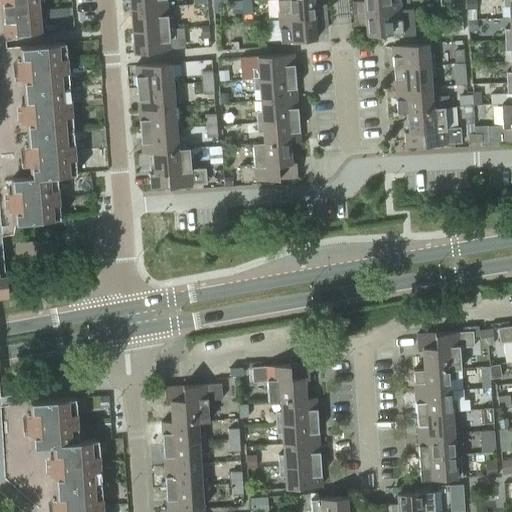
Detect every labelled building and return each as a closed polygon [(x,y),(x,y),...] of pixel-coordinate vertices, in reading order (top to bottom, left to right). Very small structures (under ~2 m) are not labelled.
[(2,0),(3,11),(39,8),(38,0),(2,0)] [(251,10),(249,0),(241,0),(243,11),(251,10)] [(314,3),(313,0),(276,0),(277,16),(271,17),(271,19),(326,14),(325,2),(314,3)] [(400,6),(399,0),(355,0),(351,0),(352,12),(407,8),(407,6),(400,6)] [(511,15),(511,0),(502,0),(503,5),(509,5),(509,16),(511,15)] [(167,16),(166,5),(131,8),(132,29),(173,26),(173,16),(167,16)] [(407,8),(352,12),(354,24),(365,23),(366,34),(401,31),(401,35),(415,34),(412,7),(407,8)] [(40,25),(39,8),(3,11),(5,34),(46,30),(45,25),(40,25)] [(45,21),(69,21),(69,8),(46,8),(45,21)] [(327,26),(326,14),(271,19),(271,21),(278,21),(280,40),(316,37),(315,27),(327,26)] [(174,37),(173,26),(132,29),(134,52),(170,49),(169,37),(174,37)] [(34,43),(36,65),(67,62),(66,41),(34,43)] [(391,44),(393,67),(434,65),(433,53),(428,53),(427,42),(391,44)] [(252,67),(253,78),(295,75),(293,51),(257,54),(258,67),(252,67)] [(135,64),(136,87),(177,83),(177,77),(172,77),(170,61),(135,64)] [(69,84),(67,62),(36,65),(38,86),(69,84)] [(435,74),(434,65),(393,67),(395,89),(431,86),(430,75),(435,74)] [(202,70),(203,81),(212,80),(211,69),(202,70)] [(296,96),(295,75),(253,78),(254,89),(259,88),(260,99),(296,96)] [(213,92),(212,80),(203,81),(204,92),(213,92)] [(104,103),(103,82),(89,83),(90,103),(104,103)] [(178,90),(177,83),(136,87),(138,109),(174,106),(173,91),(178,90)] [(71,105),(69,84),(38,86),(39,108),(71,105)] [(432,96),(431,86),(395,89),(397,111),(407,110),(407,109),(437,107),(437,106),(436,96),(432,96)] [(298,118),(296,96),(260,99),(261,110),(255,111),(256,121),(298,118)] [(511,101),(499,102),(500,124),(487,124),(487,140),(511,138),(511,101)] [(465,124),(464,103),(448,103),(449,124),(465,124)] [(73,128),(71,105),(39,108),(41,130),(73,128)] [(443,105),(437,106),(437,107),(407,109),(407,110),(409,130),(403,130),(404,146),(460,141),(459,126),(445,127),(443,105)] [(175,121),(174,106),(138,109),(140,130),(181,127),(180,120),(175,121)] [(204,114),(205,125),(216,124),(215,113),(204,114)] [(300,140),(298,118),(256,121),(257,132),(262,131),(263,141),(263,142),(289,140),(289,141),(300,140)] [(217,136),(216,124),(205,125),(207,137),(217,136)] [(181,133),(181,127),(140,130),(141,152),(152,151),(151,150),(177,148),(177,147),(176,133),(181,133)] [(75,150),(73,128),(41,130),(43,153),(75,150)] [(468,140),(480,139),(479,132),(467,133),(468,140)] [(291,160),(289,141),(289,140),(263,142),(263,141),(251,142),(253,163),(239,164),(240,180),(296,175),(295,160),(291,160)] [(189,146),(177,147),(177,148),(151,150),(152,151),(153,171),(148,172),(150,187),(206,182),(205,167),(191,168),(189,146)] [(76,172),(75,150),(43,153),(45,175),(76,172)] [(56,174),(45,175),(44,173),(25,174),(27,198),(58,195),(56,174)] [(60,217),(58,195),(27,198),(29,219),(60,217)] [(511,324),(497,326),(499,342),(511,339),(511,324)] [(480,337),(492,335),(491,327),(478,329),(480,337)] [(423,348),(424,367),(424,368),(455,366),(455,367),(460,367),(459,346),(474,345),(473,330),(416,333),(417,348),(423,348)] [(268,401),(280,401),(280,400),(305,398),(305,397),(304,377),(309,377),(308,362),(251,365),(252,381),(267,380),(268,401)] [(498,365),(489,366),(490,379),(500,377),(498,365)] [(229,367),(230,374),(243,373),(242,366),(229,367)] [(456,377),(455,367),(455,366),(424,368),(424,367),(413,368),(414,390),(450,388),(450,377),(456,377)] [(170,400),(171,419),(171,421),(198,419),(198,420),(208,419),(207,398),(222,397),(221,381),(164,385),(165,400),(170,400)] [(451,399),(450,388),(414,390),(416,412),(458,409),(457,399),(451,399)] [(45,398),(46,421),(77,418),(76,396),(45,398)] [(316,396),(305,397),(305,398),(280,400),(280,401),(281,411),(275,411),(276,421),(317,418),(316,396)] [(247,403),(238,403),(239,416),(248,416),(247,403)] [(492,408),(482,408),(483,422),(492,422),(492,408)] [(458,420),(458,409),(416,412),(417,434),(453,431),(453,421),(458,420)] [(78,439),(77,418),(46,421),(47,443),(68,442),(78,439)] [(318,439),(317,418),(276,421),(277,431),(282,431),(283,442),(318,439)] [(199,433),(198,420),(198,419),(171,421),(171,419),(161,420),(162,443),(205,440),(204,433),(199,433)] [(499,428),(501,450),(511,448),(510,427),(499,428)] [(227,428),(228,440),(239,439),(238,428),(227,428)] [(483,447),(496,446),(495,430),(482,431),(483,447)] [(453,431),(417,434),(418,455),(460,452),(462,452),(461,431),(453,431)] [(98,438),(78,439),(68,442),(69,461),(100,460),(98,438)] [(239,451),(239,439),(228,440),(229,451),(239,451)] [(320,461),(318,439),(283,442),(283,452),(278,453),(278,464),(320,461)] [(205,447),(205,440),(162,443),(164,465),(201,462),(200,448),(205,447)] [(462,475),(460,452),(418,455),(420,477),(462,475)] [(510,457),(501,457),(502,473),(511,472),(510,457)] [(101,481),(100,460),(69,461),(70,483),(101,481)] [(321,485),(320,461),(278,464),(279,475),(285,474),(285,487),(321,485)] [(202,477),(201,462),(164,465),(165,486),(207,483),(207,477),(202,477)] [(232,470),(232,482),(242,481),(241,469),(232,470)] [(102,503),(101,481),(70,483),(72,505),(102,503)] [(243,493),(242,481),(232,482),(233,494),(243,493)] [(464,482),(450,482),(451,509),(465,508),(464,482)] [(208,490),(207,483),(165,486),(166,509),(204,506),(203,490),(208,490)] [(385,503),(386,511),(425,511),(442,511),(441,509),(434,509),(433,489),(397,491),(397,502),(385,503)] [(250,496),(251,510),(265,509),(264,495),(250,496)] [(359,511),(360,506),(348,507),(347,495),(311,497),(311,511),(359,511)] [(103,511),(102,503),(72,505),(71,511),(103,511)]
